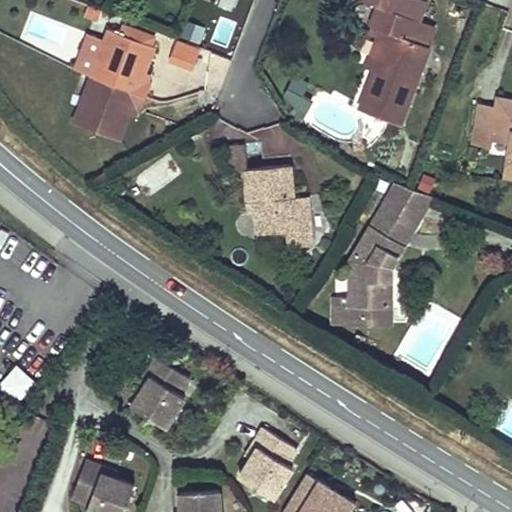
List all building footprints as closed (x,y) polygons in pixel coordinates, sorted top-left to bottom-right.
[(367,0),(379,5),(371,26),(389,33),(359,109),(401,125),(430,49),(411,41),(419,20),(421,21),(428,1),(424,0),(367,0)] [(356,1),(350,22),(368,27),(374,6),(356,1)] [(421,21),(419,20),(411,41),(430,49),(438,28),(421,21)] [(187,21),(182,37),(200,44),(206,28),(187,21)] [(159,47),(110,28),(72,124),(119,143),(125,129),(130,116),(133,109),(138,111),(143,113),(154,86),(149,84),(144,82),(147,75),(155,57),(159,47)] [(196,61),(201,49),(181,41),(177,54),(196,61)] [(309,85),(293,79),(284,102),(306,117),(314,101),(304,97),(309,85)] [(510,139),(503,173),(511,174),(511,99),(500,97),(498,108),(481,105),(473,143),(490,146),(492,137),(510,139)] [(246,144),(226,145),(228,168),(243,167),(248,167),(246,144)] [(291,195),(288,163),(268,165),(248,167),(243,167),(246,201),(253,200),(256,232),(285,228),(301,226),(298,195),(291,195)] [(413,189),(397,183),(387,201),(421,221),(435,198),(413,189)] [(311,242),(306,194),(298,195),(301,226),(285,228),(287,244),(311,242)] [(335,295),(335,321),(363,322),(363,305),(394,306),(394,279),(389,279),(389,266),(394,267),(409,242),(421,221),(387,201),(352,261),(352,296),(335,295)] [(394,306),(363,305),(363,322),(395,322),(395,306),(394,306)] [(174,367),(157,357),(146,373),(152,376),(144,389),(133,406),(167,427),(186,397),(181,393),(191,378),(174,367)] [(0,391),(21,404),(36,379),(13,365),(0,387),(0,391)] [(152,376),(146,373),(138,386),(144,389),(152,376)] [(298,448),(264,427),(253,444),(259,447),(250,460),(240,477),(274,498),(293,467),(288,464),(298,448)] [(259,447),(253,444),(245,456),(250,460),(259,447)] [(104,467),(86,461),(72,498),(90,505),(88,510),(92,511),(125,511),(135,485),(116,478),(102,473),(104,467)] [(119,473),(104,467),(102,473),(116,478),(119,473)] [(308,473),(283,511),(351,511),(357,504),(308,473)] [(222,511),(221,489),(180,492),(182,511),(222,511)]
